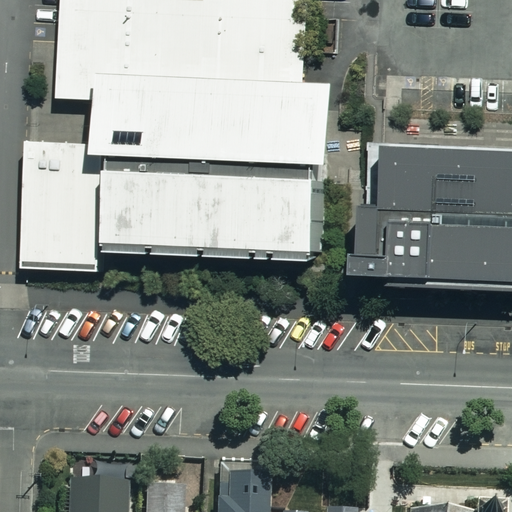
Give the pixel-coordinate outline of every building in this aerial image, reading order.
[(63,0),(62,24),(61,42),(61,49),(59,95),(95,97),(94,118),(93,137),(30,134),(26,263),(100,267),(100,262),(101,242),(109,242),(114,242),(313,251),(316,183),(317,162),(317,151),(331,152),(334,73),(330,73),(323,73),(306,73),(308,0),(63,0)] [(373,141),(369,140),(367,194),(365,193),(363,241),(355,241),(354,266),(371,266),(390,267),(390,273),(390,276),(400,277),(511,281),(511,140),(386,135),(386,141),(378,141),(373,141)] [(247,476),(247,467),(220,466),(218,511),(267,511),(269,476),(247,476)] [(126,511),(127,486),(69,484),(67,511),(126,511)] [(182,511),(183,490),(148,488),(146,511),(182,511)] [(476,511),(450,505),(412,509),(412,511),(510,511),(511,501),(480,499),(479,511),(476,511)] [(359,511),(360,505),(277,501),(276,511),(359,511)]
